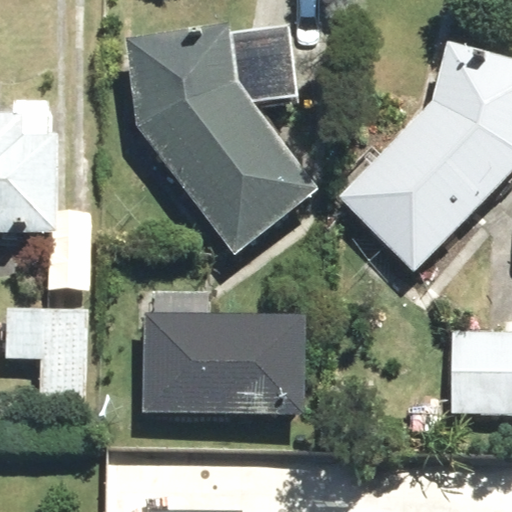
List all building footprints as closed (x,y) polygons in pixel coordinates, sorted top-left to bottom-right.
[(333,195),(266,107),(315,102),(308,32),(246,38),(245,35),(140,43),(147,128),(247,260),(333,195)] [(511,60),(464,47),(446,109),(350,201),(424,277),(511,191),(511,60)] [(0,236),(69,237),(69,139),(34,139),(34,118),(0,117),(0,236)] [(164,315),(153,315),(150,417),(316,420),(318,319),(220,316),(221,298),(165,296),(164,315)] [(95,424),(97,313),(15,312),(14,363),(48,364),(47,423),(95,424)] [(511,416),(511,334),(462,334),(460,416),(511,416)]
